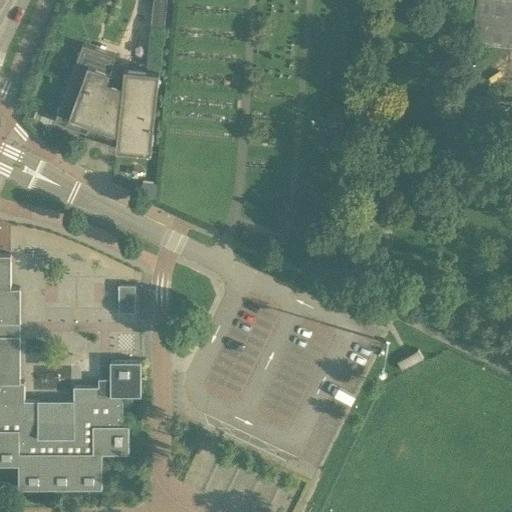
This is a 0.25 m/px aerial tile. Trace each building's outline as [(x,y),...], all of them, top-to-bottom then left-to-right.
[(152,0),(150,24),(164,26),(166,0),(152,0)] [(511,0),(475,0),(471,42),(511,46),(511,0)] [(90,126),(118,136),(116,149),(152,153),(160,70),(125,66),(124,74),(110,72),(116,55),(83,43),(54,120),(88,133),(90,126)] [(156,197),(157,183),(144,181),(143,196),(156,197)] [(10,254),(0,253),(0,464),(18,464),(18,488),(46,487),(102,487),(102,453),(129,453),(129,423),(123,423),(123,394),(140,394),(140,359),(110,360),(110,377),(98,377),(98,385),(73,386),(73,399),(37,399),(37,400),(24,400),(24,381),(20,381),(19,287),(10,287),(10,254)] [(138,308),(137,281),(120,282),(121,309),(138,308)] [(418,348),(397,360),(402,369),(423,357),(418,348)]
